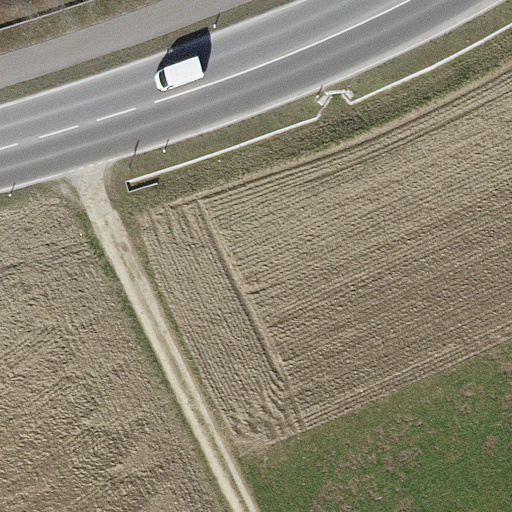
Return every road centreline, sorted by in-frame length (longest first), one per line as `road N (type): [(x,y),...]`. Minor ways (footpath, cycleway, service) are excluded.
road 1 (secondary): [(404,0),(345,31),(0,146)]
road 2 (track): [(240,511),(98,206),(71,128)]
